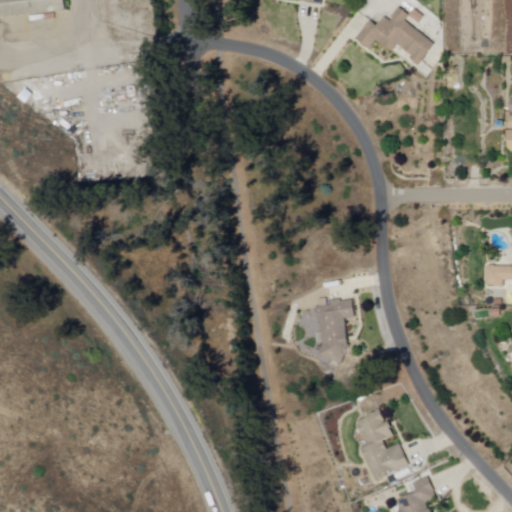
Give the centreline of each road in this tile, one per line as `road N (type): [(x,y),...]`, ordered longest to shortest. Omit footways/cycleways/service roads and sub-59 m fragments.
road 1 (residential): [(511,494),(449,425),(408,355),(389,300),(377,169),(357,126),(330,89),(292,65),(199,41),(184,0)]
road 2 (primary): [(220,511),(186,431),(118,325),(0,198)]
road 3 (residential): [(379,195),(511,194)]
